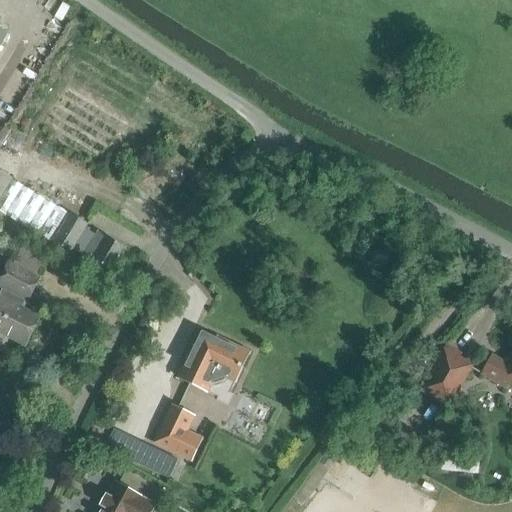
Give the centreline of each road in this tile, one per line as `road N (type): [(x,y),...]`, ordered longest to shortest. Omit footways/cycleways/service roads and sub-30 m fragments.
road 1 (unclassified): [(33,511),(155,247),(267,132)]
road 2 (unclassified): [(267,132),(511,253)]
road 3 (unclassified): [(267,132),(244,107),(84,0)]
